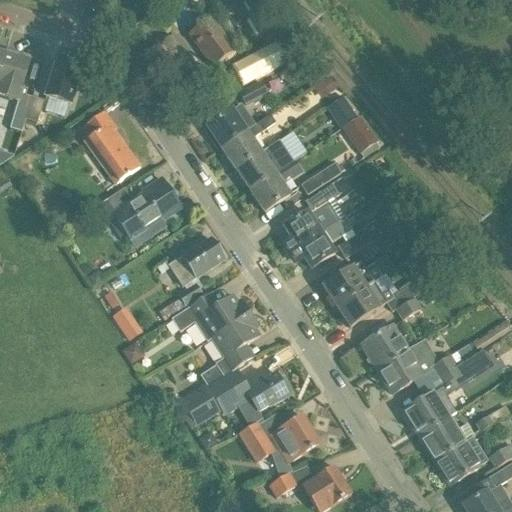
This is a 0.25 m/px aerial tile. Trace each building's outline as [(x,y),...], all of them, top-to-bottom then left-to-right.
[(267,14),(259,17),(267,35),(275,32),(267,14)] [(193,42),(188,46),(195,56),(200,52),(213,69),(236,53),(213,20),(190,37),(193,42)] [(287,29),(268,40),(274,51),(293,41),(287,29)] [(175,36),(143,59),(177,105),(208,82),(175,36)] [(6,55),(0,74),(0,96),(19,102),(30,63),(29,62),(30,58),(15,54),(15,56),(6,53),(6,55)] [(239,77),(244,87),(245,90),(285,70),(277,53),(237,72),(239,77)] [(55,70),(47,99),(71,106),(80,77),(55,70)] [(307,77),(309,92),(328,89),(326,75),(307,77)] [(239,77),(223,86),(228,95),(244,87),(239,77)] [(261,84),(240,96),(246,106),(267,95),(261,84)] [(359,118),(345,98),(334,105),(347,126),(359,118)] [(33,99),(27,121),(38,124),(45,102),(33,99)] [(233,111),(207,129),(213,137),(210,139),(218,151),(221,149),(221,150),(247,133),(233,111)] [(93,138),(85,144),(116,186),(141,169),(115,133),(117,131),(105,113),(85,127),(93,138)] [(247,133),(221,150),(236,172),(261,154),(252,141),(276,124),(271,117),(259,125),(247,133)] [(369,131),(352,143),(360,156),(377,144),(379,143),(369,131)] [(250,193),(295,163),(285,149),(280,142),(261,154),(236,172),(250,193)] [(295,163),(250,193),(265,215),(290,197),(283,187),(302,174),(295,163)] [(335,168),(322,175),(326,181),(338,173),(335,168)] [(321,174),(301,187),(308,197),(328,184),(326,181),(321,174)] [(0,184),(0,193),(11,187),(7,180),(0,184)] [(125,191),(87,216),(98,230),(116,218),(116,219),(109,224),(122,242),(129,238),(132,243),(181,210),(162,181),(132,201),(125,191)] [(311,212),(284,229),(292,241),(285,246),(291,254),(344,220),(344,219),(356,211),(349,201),(337,209),(338,211),(332,215),(326,206),(339,197),(332,186),(305,204),(311,212)] [(344,220),(291,254),(297,264),(304,260),(312,272),(338,254),(331,244),(341,238),(345,244),(337,249),(345,261),(358,252),(372,243),(364,231),(355,237),(350,231),(351,230),(344,220)] [(385,234),(372,243),(358,252),(366,265),(393,247),(385,234)] [(211,241),(169,268),(183,289),(225,262),(211,241)] [(361,264),(323,288),(336,309),(374,284),(383,279),(374,265),(365,270),(361,264)] [(88,278),(95,288),(104,281),(100,275),(94,274),(88,278)] [(374,284),(336,309),(350,329),(385,306),(391,315),(429,290),(421,277),(392,297),(388,290),(381,295),(374,284)] [(195,287),(179,297),(185,308),(202,298),(195,287)] [(112,294),(104,299),(111,310),(119,306),(112,294)] [(154,316),(176,305),(172,296),(149,308),(154,316)] [(418,304),(426,310),(432,303),(424,297),(418,304)] [(205,299),(171,321),(180,334),(194,325),(207,345),(212,341),(249,316),(241,303),(238,304),(234,298),(213,311),(205,299)] [(414,301),(396,311),(403,322),(421,311),(414,301)] [(121,315),(113,321),(123,335),(131,330),(121,315)] [(239,352),(260,338),(255,331),(258,329),(249,316),(212,341),(225,360),(215,366),(216,367),(201,377),(206,385),(208,389),(236,371),(247,364),(239,352)] [(392,327),(361,347),(377,372),(408,352),(392,327)] [(408,352),(377,372),(392,397),(433,371),(439,379),(456,368),(450,358),(441,363),(426,341),(408,352)] [(122,353),(131,366),(138,362),(140,351),(135,344),(122,353)] [(455,355),(462,365),(475,357),(469,347),(455,355)] [(288,396),(276,375),(266,382),(260,372),(243,382),(236,371),(208,389),(206,385),(175,405),(190,432),(224,411),(227,416),(251,402),(258,414),(288,396)] [(434,394),(403,414),(419,439),(449,419),(434,394)] [(257,426),(240,437),(257,464),(283,448),(292,463),(320,446),(303,418),(272,437),(264,424),(258,427),(257,426)] [(449,419),(419,439),(434,463),(474,438),(467,428),(458,433),(449,419)] [(488,419),(476,426),(481,434),(493,427),(488,419)] [(218,446),(213,438),(205,436),(198,441),(206,453),(218,446)] [(474,438),(434,463),(450,488),(488,464),(473,441),(468,444),(469,446),(467,447),(465,445),(474,440),(474,438)] [(511,457),(506,448),(489,460),(496,471),(511,460),(511,457)] [(463,510),(462,511),(505,511),(511,508),(511,506),(500,488),(511,480),(511,465),(467,494),(468,495),(471,492),(476,501),(463,509),(463,510)] [(334,469),(303,488),(317,511),(327,511),(351,497),(334,469)] [(290,476),(270,488),(277,500),(297,488),(290,476)]
